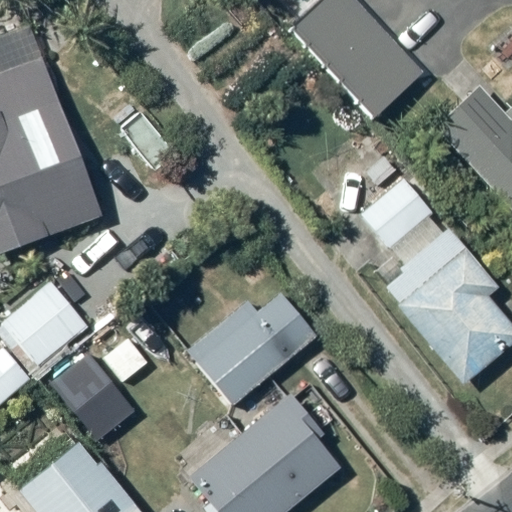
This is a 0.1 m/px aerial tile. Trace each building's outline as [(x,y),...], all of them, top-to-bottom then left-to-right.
[(418,76),(346,0),(319,0),(285,33),(368,122),(418,76)] [(0,254),(92,224),(38,62),(0,74),(0,254)] [(511,105),(498,118),(474,92),(430,132),(511,220),(511,105)] [(428,216),(400,182),(358,217),(385,251),(428,216)] [(493,291),(443,232),(395,273),(398,277),(380,291),(395,309),(393,311),(458,388),(511,343),(511,334),(483,300),(493,291)] [(83,326),(49,281),(0,319),(34,363),(83,326)] [(252,315),(245,307),(184,354),(226,407),(312,341),(276,296),(252,315)] [(135,333),(100,360),(119,385),(154,358),(135,333)] [(0,350),(0,404),(27,383),(0,350)] [(301,418),(286,400),(185,481),(210,511),(281,511),(333,471),(294,424),(301,418)] [(122,511),(71,448),(13,494),(26,511),(122,511)]
